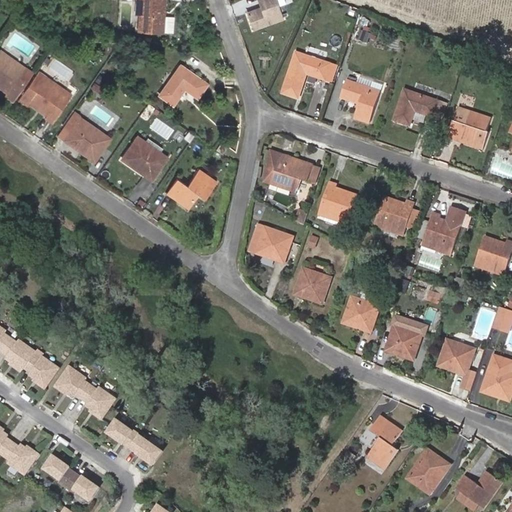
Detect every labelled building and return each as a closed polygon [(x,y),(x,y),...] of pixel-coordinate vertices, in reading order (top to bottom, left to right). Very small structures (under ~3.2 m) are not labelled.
[(137,0),(137,13),(140,14),(140,29),(173,31),(174,16),(164,16),(165,0),(137,0)] [(248,12),(254,28),(282,18),(274,0),(257,0),(261,7),(248,12)] [(371,33),(362,29),(357,42),(367,45),(371,33)] [(1,51),(0,51),(0,55),(30,76),(32,73),(1,51)] [(326,80),(332,64),(296,53),(284,90),(300,96),(307,74),(326,80)] [(30,76),(0,55),(0,87),(8,93),(5,96),(12,101),(30,76)] [(122,56),(114,66),(122,71),(129,61),(122,56)] [(335,83),(341,67),(332,64),(326,80),(335,83)] [(181,65),(159,95),(173,105),(185,89),(197,97),(207,84),(181,65)] [(39,72),(37,76),(68,98),(70,94),(39,72)] [(68,98),(37,76),(20,100),(26,105),(28,102),(48,115),(46,118),(51,122),(68,98)] [(380,91),(347,80),(341,98),(360,104),(356,118),(370,122),(380,91)] [(434,117),(439,101),(404,89),(394,120),(410,125),(415,111),(434,117)] [(448,137),(482,149),(488,132),(486,131),(491,118),(459,107),(448,137)] [(76,110),(66,124),(72,129),(65,140),(94,161),(110,139),(102,133),(100,135),(85,125),(87,122),(78,116),(80,113),(76,110)] [(85,125),(100,135),(102,133),(87,122),(85,125)] [(66,124),(58,135),(65,140),(72,129),(66,124)] [(181,136),(188,142),(193,135),(185,130),(181,136)] [(122,158),(152,180),(167,158),(160,153),(163,149),(147,138),(144,141),(137,136),(122,158)] [(221,143),(216,149),(223,154),(228,147),(221,143)] [(271,182),(297,191),(301,179),(308,181),(308,180),(314,165),(271,150),(263,181),(271,184),(271,182)] [(314,165),(308,180),(316,183),(321,167),(314,165)] [(198,193),(204,197),(215,181),(200,170),(188,186),(178,179),(168,193),(188,207),(198,193)] [(348,221),(357,195),(357,194),(336,187),(337,183),(331,181),(320,215),(327,217),(325,224),(340,229),(342,222),(347,224),(348,221)] [(296,193),(297,191),(271,182),(271,184),(296,193)] [(357,195),(348,221),(357,224),(365,198),(357,195)] [(406,227),(413,208),(415,204),(409,201),(408,204),(387,197),(377,226),(403,235),(406,227)] [(426,240),(424,245),(451,255),(465,212),(451,207),(446,221),(441,218),(442,215),(435,212),(432,223),(426,240)] [(413,208),(406,227),(414,230),(421,211),(413,208)] [(307,214),(299,211),(296,220),(304,224),(307,214)] [(422,220),(416,237),(426,240),(432,223),(422,220)] [(285,234),(283,239),(273,235),(274,230),(259,225),(250,250),(285,262),(294,237),(285,234)] [(273,235),(283,239),(285,234),(274,230),(273,235)] [(312,235),(309,246),(316,248),(319,237),(312,235)] [(486,237),(477,266),(504,274),(511,247),(511,241),(508,240),(507,243),(486,237)] [(423,253),(420,263),(439,270),(443,261),(423,253)] [(415,267),(406,264),(404,271),(412,274),(415,267)] [(295,294),(323,304),(332,277),(304,268),(295,294)] [(398,289),(405,292),(410,280),(402,277),(398,289)] [(443,294),(430,290),(427,299),(440,304),(443,294)] [(353,297),(344,323),(372,332),(380,306),(373,303),(375,296),(364,292),(361,300),(353,297)] [(511,310),(503,307),(496,328),(502,329),(507,315),(511,316),(511,310)] [(511,324),(511,316),(507,315),(502,329),(510,332),(511,324)] [(396,325),(387,351),(414,360),(423,334),(416,332),(419,324),(418,322),(406,319),(404,320),(402,327),(396,325)] [(0,350),(3,353),(13,339),(6,335),(8,332),(0,326),(0,350)] [(13,339),(3,353),(8,356),(7,358),(11,362),(18,366),(16,368),(24,373),(26,370),(27,368),(36,355),(38,353),(21,341),(19,344),(13,339)] [(466,351),(454,347),(456,342),(447,339),(438,366),(465,375),(462,385),(472,388),(478,371),(469,369),(476,349),(468,346),(466,351)] [(456,342),(454,347),(466,351),(468,346),(456,342)] [(36,355),(27,368),(26,370),(32,374),(31,375),(37,379),(42,383),(40,384),(47,389),(50,384),(61,369),(44,357),(42,360),(36,355)] [(511,362),(495,356),(482,392),(510,401),(511,394),(511,373),(511,370),(511,362)] [(66,390),(72,394),(73,394),(85,376),(72,367),(58,387),(64,392),(66,390)] [(84,399),(94,386),(87,381),(89,379),(85,376),(73,394),(76,397),(78,395),(84,399)] [(98,412),(97,414),(104,419),(118,399),(102,387),(100,390),(94,386),(84,399),(89,403),(88,405),(92,408),(98,412)] [(368,456),(386,468),(399,449),(393,445),(402,431),(381,416),(371,430),(381,437),(368,456)] [(134,449),(143,436),(120,420),(111,433),(119,439),(121,437),(125,440),(124,442),(134,449)] [(7,433),(1,429),(3,427),(0,424),(0,453),(1,452),(8,457),(18,443),(11,438),(12,436),(7,433)] [(167,452),(143,436),(134,449),(141,454),(143,452),(147,455),(146,457),(158,465),(167,452)] [(28,447),(23,444),(22,446),(18,443),(8,457),(14,460),(12,463),(29,475),(42,456),(34,451),(36,449),(29,445),(28,447)] [(423,478),(434,486),(450,464),(429,449),(409,477),(418,485),(423,478)] [(67,464),(69,462),(59,455),(48,469),(65,481),(63,484),(69,488),(80,473),(74,468),(67,464)] [(462,490),(480,503),(484,506),(501,482),(487,472),(478,485),(466,476),(458,487),(462,490)] [(80,473),(69,488),(77,493),(79,490),(95,501),(105,487),(94,480),(93,482),(87,478),(80,473)] [(423,478),(418,485),(430,493),(434,486),(423,478)] [(456,498),(474,511),(480,503),(462,490),(456,498)]
